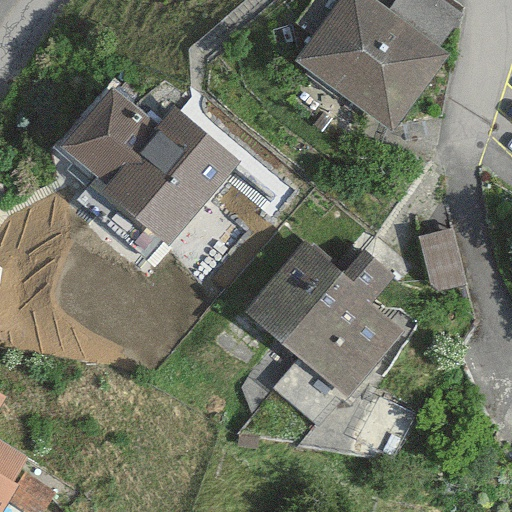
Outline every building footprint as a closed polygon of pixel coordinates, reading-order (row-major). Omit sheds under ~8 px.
[(434,57),(456,26),(436,0),(400,0),(386,21),(355,0),(344,0),(295,70),(392,137),(443,64),(434,57)] [(162,247),(233,164),(168,108),(149,130),(111,97),(59,159),(162,247)] [(445,239),(421,244),(431,299),(455,295),(445,239)] [(363,303),(385,277),(361,257),(339,283),(300,251),(246,316),(348,399),(401,334),(363,303)] [(0,409),(4,404),(0,401),(0,511),(1,511),(16,489),(6,483),(21,458),(0,445),(0,409)]
